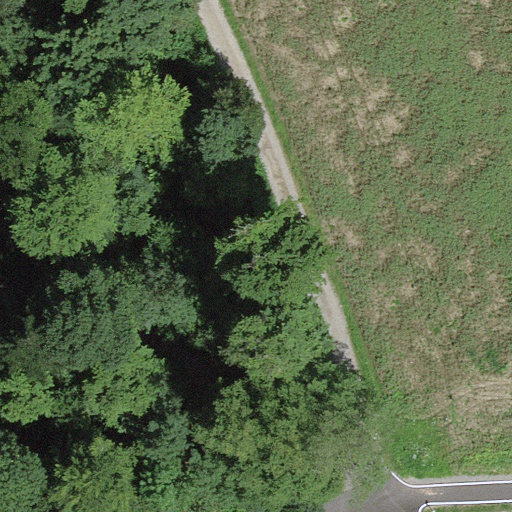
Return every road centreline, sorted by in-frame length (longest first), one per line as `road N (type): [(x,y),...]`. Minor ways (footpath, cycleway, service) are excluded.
road 1 (track): [(210,0),(310,232),(324,462),(349,495)]
road 2 (track): [(0,275),(85,312),(324,462)]
